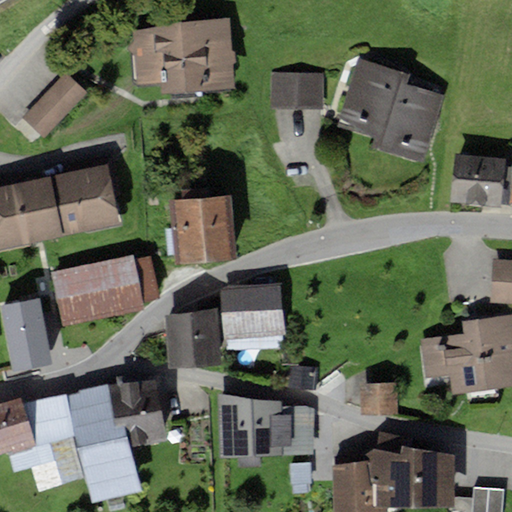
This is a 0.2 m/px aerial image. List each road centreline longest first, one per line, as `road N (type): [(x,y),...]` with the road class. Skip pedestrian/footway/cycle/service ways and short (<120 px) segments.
road 1 (residential): [(511,225),(462,222),(308,245),(201,285),(102,360)]
road 2 (residential): [(511,446),(102,360)]
